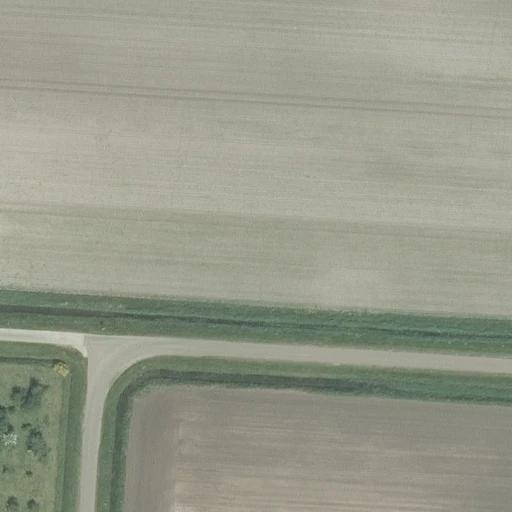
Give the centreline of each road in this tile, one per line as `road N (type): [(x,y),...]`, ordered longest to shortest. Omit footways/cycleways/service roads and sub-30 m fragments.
road 1 (unclassified): [(511,368),(155,346),(108,356)]
road 2 (unclassified): [(86,511),(95,382),(108,356)]
